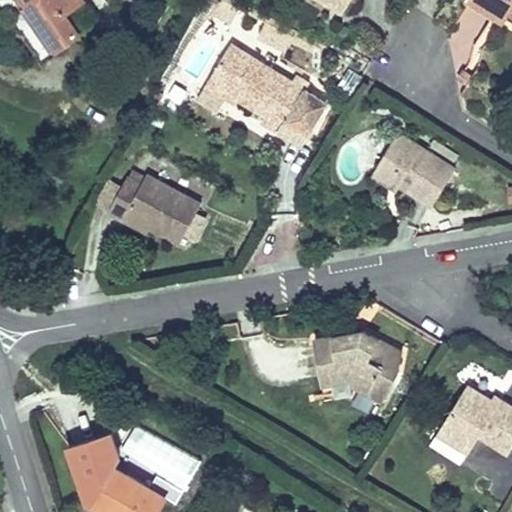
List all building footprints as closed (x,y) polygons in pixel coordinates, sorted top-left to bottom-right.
[(29,5),(59,47),(80,32),(66,12),(83,0),(16,0),(23,9),(29,5)] [(501,5),(509,10),(511,11),(511,0),(472,0),(495,14),(501,5)] [(52,51),(59,47),(29,5),(23,9),(52,51)] [(503,20),(509,10),(501,5),(495,14),(503,20)] [(239,32),(231,45),(257,62),(265,48),(239,32)] [(282,130),(302,142),(325,105),(305,91),(257,62),(231,45),(209,80),(239,99),(266,115),(262,120),(281,132),(282,130)] [(465,83),(472,73),(462,67),(456,78),(465,83)] [(236,103),(239,99),(209,80),(206,84),(236,103)] [(301,144),(302,142),(282,130),(281,132),(301,144)] [(376,169),(401,184),(433,205),(456,169),(399,133),(376,169)] [(160,166),(152,180),(169,189),(176,175),(160,166)] [(398,189),(401,184),(376,169),(373,173),(398,189)] [(132,173),(128,179),(141,186),(144,180),(132,173)] [(126,216),(150,229),(179,245),(183,237),(196,214),(200,206),(169,189),(152,180),(146,176),(144,180),(141,186),(128,179),(127,179),(122,188),(108,213),(123,221),(126,216)] [(94,205),(108,213),(122,188),(108,180),(94,205)] [(207,220),(196,214),(183,237),(194,243),(207,220)] [(147,234),(150,229),(126,216),(123,221),(147,234)] [(37,285),(37,295),(53,295),(53,285),(37,285)] [(347,346),(345,334),(315,339),(323,384),(355,378),(356,384),(384,399),(398,373),(384,366),(388,344),(363,331),(356,344),(347,346)] [(363,331),(345,334),(347,346),(356,344),(363,331)] [(402,352),(388,344),(384,366),(398,373),(402,352)] [(447,419),(477,439),(480,434),(509,452),(511,447),(511,404),(495,394),(492,398),(469,384),(447,419)] [(469,451),(477,439),(447,419),(438,432),(469,451)] [(159,511),(168,498),(169,495),(151,484),(117,464),(122,455),(114,429),(66,445),(85,505),(96,511),(159,511)] [(183,490),(157,474),(151,484),(169,495),(168,498),(176,503),(183,490)]
